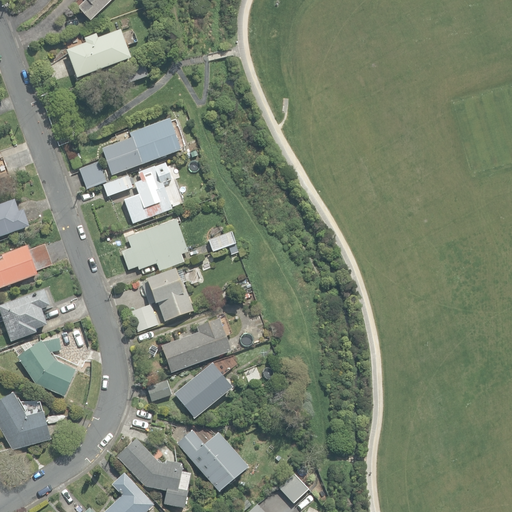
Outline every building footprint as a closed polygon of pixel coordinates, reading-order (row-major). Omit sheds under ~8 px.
[(82,0),(78,4),(90,17),(108,0),(82,0)] [(66,51),(77,79),(130,60),(120,31),(98,39),(96,35),(84,39),(86,44),(66,51)] [(123,71),(127,84),(148,77),(144,65),(123,71)] [(101,149),(111,176),(181,151),(169,119),(129,134),(131,138),(101,149)] [(79,170),(86,190),(106,182),(98,162),(79,170)] [(124,200),(133,224),(172,210),(162,184),(171,181),(165,163),(138,173),(141,181),(134,183),(138,195),(124,200)] [(102,185),(107,198),(132,188),(128,176),(102,185)] [(0,236),(29,227),(23,211),(18,212),(14,200),(0,205),(0,236)] [(156,264),(159,271),(184,262),(181,255),(187,252),(176,222),(179,221),(177,217),(166,221),(167,223),(127,238),(130,248),(121,251),(128,270),(138,267),(139,270),(156,264)] [(228,248),(230,255),(238,253),(231,232),(207,240),(212,253),(228,248)] [(0,288),(37,275),(36,271),(52,265),(45,244),(28,250),(27,246),(1,255),(3,260),(0,260),(0,288)] [(158,303),(164,322),(193,311),(178,270),(175,271),(175,269),(146,280),(147,281),(141,283),(149,304),(154,302),(155,304),(158,303)] [(0,306),(0,312),(11,342),(36,333),(35,330),(47,326),(41,309),(50,306),(44,290),(0,306)] [(130,312),(138,332),(158,324),(150,305),(130,312)] [(161,346),(171,373),(231,351),(219,319),(196,327),(198,332),(161,346)] [(35,384),(65,397),(76,370),(55,361),(50,354),(63,352),(61,335),(40,338),(41,341),(17,357),(35,384)] [(174,394),(196,422),(235,391),(212,363),(174,394)] [(147,387),(151,402),(172,395),(167,380),(147,387)] [(0,429),(12,450),(51,440),(47,427),(43,412),(26,416),(13,393),(0,400),(0,429)] [(176,443),(223,498),(253,474),(218,433),(204,444),(192,430),(176,443)] [(163,504),(183,508),(187,491),(190,475),(181,473),(182,468),(180,467),(181,464),(166,461),(165,463),(158,462),(136,439),(116,457),(144,487),(166,491),(163,504)] [(146,511),(154,505),(124,473),(111,485),(121,496),(103,511),(146,511)] [(297,475),(280,490),(295,506),(310,492),(297,475)]
